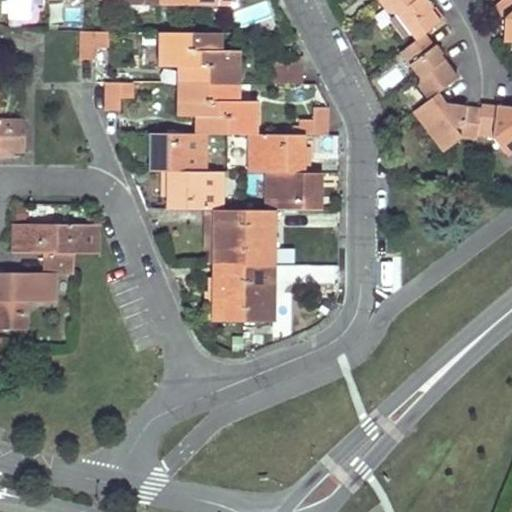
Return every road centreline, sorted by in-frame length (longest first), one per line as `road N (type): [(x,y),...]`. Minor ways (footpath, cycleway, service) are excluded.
road 1 (residential): [(0,188),(80,180),(108,192),(201,397)]
road 2 (residential): [(201,397),(325,347),(349,327),(360,300),(363,180)]
road 3 (tertiary): [(511,310),(415,381),(282,511)]
road 4 (tertiary): [(328,511),(511,311)]
road 5 (residential): [(300,0),(357,109),(363,180)]
road 6 (residential): [(118,484),(146,425),(201,397)]
road 7 (residential): [(118,484),(0,456)]
road 8 (residential): [(236,511),(118,484)]
